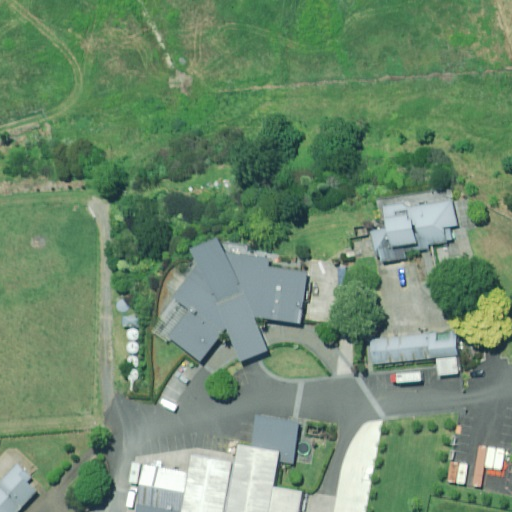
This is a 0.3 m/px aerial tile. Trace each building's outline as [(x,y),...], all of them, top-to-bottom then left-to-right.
[(458,211),(390,218),(393,235),(354,239),(356,263),(379,261),(382,272),(408,268),(407,255),(456,249),(458,211)] [(204,270),(158,342),(196,372),(227,333),(249,324),(297,334),(309,275),(232,260),(226,244),(198,255),(204,270)] [(144,318),(126,317),(125,328),(143,329),(144,318)] [(452,339),(368,347),(370,372),(455,364),(452,339)] [(192,465),(184,511),(298,511),(301,500),(275,496),(281,459),(240,453),(236,472),(192,465)] [(146,471),(137,511),(181,511),(188,479),(146,471)] [(19,475),(0,494),(0,511),(24,511),(40,496),(19,475)]
